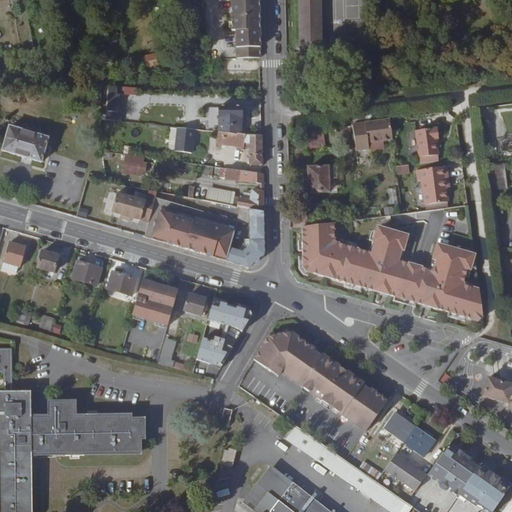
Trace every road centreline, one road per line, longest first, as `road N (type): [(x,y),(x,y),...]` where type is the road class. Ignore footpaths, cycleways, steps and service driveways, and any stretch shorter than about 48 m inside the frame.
road 1 (tertiary): [(0,207),(276,286)]
road 2 (tertiary): [(276,286),(270,0)]
road 3 (tertiary): [(302,300),(511,449)]
road 4 (residential): [(452,339),(302,300)]
road 5 (residential): [(222,397),(276,286)]
